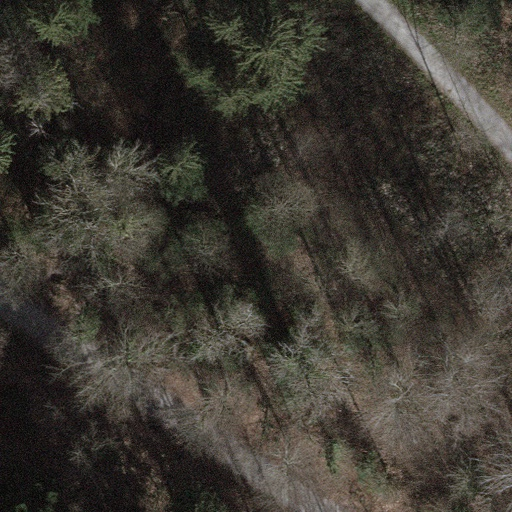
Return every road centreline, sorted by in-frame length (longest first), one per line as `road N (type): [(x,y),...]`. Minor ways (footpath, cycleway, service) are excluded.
road 1 (track): [(0,298),(321,511)]
road 2 (track): [(371,0),(511,140)]
